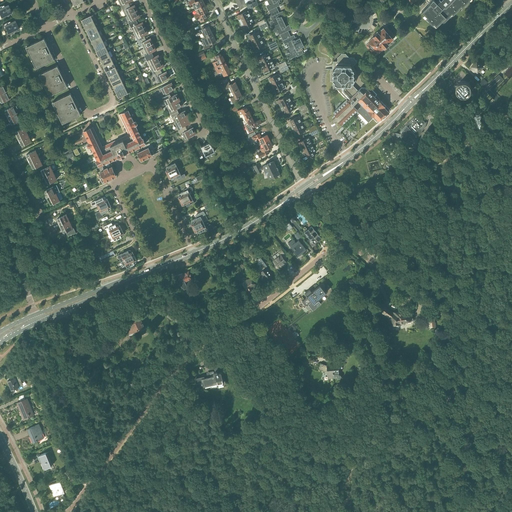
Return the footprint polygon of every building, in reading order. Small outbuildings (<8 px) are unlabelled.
[(117,0),(122,8),(129,5),(128,2),(131,0),(117,0)] [(193,6),(195,10),(205,5),(202,0),(198,0),(195,2),(194,0),(186,0),(187,3),(189,2),(191,7),(193,6)] [(268,0),(270,5),(266,7),(268,11),(269,11),(270,14),(278,10),(277,7),(280,5),(278,1),(278,0),(268,0)] [(444,22),(450,16),(452,14),(453,15),(459,8),(461,7),(462,7),(470,0),(469,0),(431,0),(429,2),(431,4),(430,4),(429,4),(422,12),(427,17),(426,17),(433,25),(434,24),(436,26),(442,21),(443,22),(444,22)] [(2,16),(12,12),(9,4),(5,6),(4,4),(0,6),(0,13),(1,13),(2,16)] [(126,16),(137,11),(135,5),(130,7),(129,5),(122,8),(126,16)] [(205,5),(195,10),(197,14),(195,15),(197,20),(199,19),(201,22),(208,19),(206,15),(205,15),(204,14),(208,12),(205,5)] [(278,10),(270,14),(271,16),(270,17),(273,22),(270,23),(271,25),(268,26),(269,29),(272,27),(284,22),(282,17),(285,16),(282,11),(279,13),(278,10)] [(130,25),(137,21),(136,19),(140,16),(137,11),(126,16),(130,25)] [(240,22),(251,17),(248,11),(239,15),(240,17),(238,18),(240,22)] [(84,25),(96,19),(95,19),(93,14),(81,20),(84,25)] [(253,21),(251,17),(240,22),(242,27),(244,26),(245,28),(251,25),(250,22),(253,21)] [(86,30),(98,25),(96,20),(96,19),(84,25),(86,30)] [(17,29),(19,28),(15,21),(11,23),(10,21),(3,25),(3,30),(7,30),(9,33),(10,32),(11,35),(18,31),(17,29)] [(134,33),(145,27),(143,22),(138,24),(137,21),(130,25),(134,33)] [(204,38),(206,37),(212,34),(209,27),(214,25),(213,22),(202,28),(202,29),(199,31),(200,34),(202,33),(204,38)] [(281,37),(289,34),(288,31),(291,29),(289,25),(286,26),(284,22),(272,27),(274,32),(277,30),(279,35),(280,35),(281,37)] [(393,26),(399,33),(401,31),(395,24),(393,26)] [(89,35),(101,29),(100,30),(98,25),(86,30),(89,35)] [(138,41),(145,38),(144,35),(148,33),(145,27),(134,33),(138,41)] [(366,45),(372,51),(372,52),(373,54),(377,50),(378,52),(383,47),(383,48),(388,44),(388,43),(393,39),(395,37),(394,36),(394,35),(387,27),(384,30),(383,28),(378,33),(378,32),(374,36),(374,37),(369,41),(369,42),(366,45)] [(91,41),(103,35),(101,30),(101,29),(89,35),(91,41)] [(251,43),(261,38),(257,31),(248,36),(251,43)] [(206,37),(204,38),(202,39),(202,40),(205,47),(209,46),(209,45),(216,42),(212,34),(206,37)] [(291,47),(302,42),(300,38),(296,40),(294,35),(291,37),(289,34),(281,37),(283,40),(285,45),(288,43),(291,47)] [(94,46),(106,40),(106,39),(105,40),(103,35),(91,41),(94,46)] [(44,38),(26,47),(36,68),(39,74),(49,96),(52,102),(63,123),(81,114),(71,93),(68,87),(57,65),(54,59),(44,38)] [(144,48),(153,44),(150,38),(146,40),(145,38),(138,41),(139,44),(141,43),(144,48)] [(261,38),(251,43),(255,50),(264,45),(261,38)] [(106,40),(94,46),(96,51),(108,45),(105,40),(106,40)] [(302,42),(291,47),(288,49),(291,53),(288,55),(290,59),(297,56),(297,57),(303,54),(303,55),(303,54),(301,50),(303,50),(302,48),(304,47),(302,42)] [(156,50),(153,44),(144,48),(141,49),(146,58),(153,54),(152,52),(156,50)] [(99,56),(111,50),(110,50),(108,45),(96,51),(99,56)] [(215,67),(225,62),(222,55),(221,56),(220,53),(220,54),(218,49),(213,51),(215,56),(213,57),(215,61),(212,63),(215,67)] [(111,50),(99,56),(101,61),(113,55),(110,50),(111,50)] [(197,59),(205,55),(203,51),(194,55),(196,59),(197,59)] [(153,54),(146,58),(150,66),(161,61),(158,55),(154,57),(153,54)] [(258,60),(261,65),(271,60),(269,56),(267,57),(266,54),(259,57),(260,59),(258,60)] [(359,114),(360,113),(369,122),(373,118),(377,122),(380,119),(382,121),(388,115),(386,113),(390,110),(374,93),(375,92),(370,88),(367,91),(365,89),(364,90),(362,89),(360,90),(359,90),(358,91),(353,86),(353,78),(354,78),(355,74),(353,74),(353,66),(357,62),(353,58),(349,58),(346,54),(341,54),(338,57),(337,57),(337,61),(333,61),(333,69),(332,69),(331,81),(333,81),(333,89),(337,89),(347,99),(333,113),(335,115),(332,118),(336,121),(337,120),(341,125),(357,109),(358,111),(357,113),(359,114)] [(115,60),(113,55),(101,61),(104,66),(116,60),(115,60)] [(106,71),(118,66),(115,61),(116,60),(104,66),(106,71)] [(271,60),(261,65),(263,69),(264,68),(265,70),(269,69),(270,70),(274,68),(274,67),(274,66),(273,64),(271,60)] [(153,74),(161,71),(160,68),(164,66),(161,61),(150,66),(153,74)] [(476,61),(471,67),(472,68),(471,69),(474,73),(476,71),(477,72),(478,71),(479,72),(480,70),(479,69),(482,67),(476,61)] [(231,73),(225,62),(215,67),(218,74),(222,72),(224,76),(231,73)] [(108,76),(121,70),(120,71),(118,66),(106,71),(108,76)] [(111,82),(123,76),(120,71),(121,71),(121,70),(108,76),(111,82)] [(161,71),(153,74),(158,83),(169,77),(166,72),(162,74),(161,71)] [(271,86),(281,81),(278,74),(268,79),(271,86)] [(483,89),(489,95),(495,102),(499,97),(492,90),(504,79),(499,74),(483,89)] [(113,87),(126,81),(125,81),(123,76),(111,82),(113,87)] [(484,79),(481,82),(479,84),(481,86),(483,88),(488,83),(484,79)] [(30,81),(26,83),(31,92),(34,91),(30,81)] [(116,92),(128,86),(125,81),(126,81),(113,87),(116,92)] [(281,81),(271,86),(274,93),(280,90),(281,91),(281,90),(282,90),(286,88),(284,84),(283,85),(281,81)] [(232,92),(239,89),(235,82),(230,84),(228,82),(226,83),(223,84),(226,89),(229,88),(231,93),(232,92)] [(456,91),(456,92),(456,93),(457,94),(457,95),(458,95),(459,96),(460,97),(461,97),(462,97),(463,97),(464,97),(465,97),(466,97),(466,96),(467,96),(468,95),(469,94),(470,93),(470,92),(470,91),(470,90),(470,89),(470,88),(470,87),(469,86),(469,85),(468,84),(467,84),(467,83),(466,83),(465,83),(464,82),(463,82),(462,82),(461,83),(460,83),(459,83),(459,84),(458,84),(457,85),(457,86),(456,87),(456,88),(456,89),(456,90),(456,91)] [(163,97),(170,94),(169,91),(174,88),(172,83),(158,89),(163,97)] [(132,84),(128,86),(116,92),(118,97),(130,92),(131,94),(136,91),(132,84)] [(242,96),(239,89),(232,92),(234,97),(230,99),(231,101),(230,101),(230,102),(230,103),(232,104),(233,104),(236,103),(238,102),(237,99),(242,96)] [(7,91),(0,94),(0,100),(1,103),(11,98),(7,91)] [(167,106),(169,105),(180,100),(177,94),(171,97),(170,94),(163,97),(164,100),(167,106)] [(281,107),(291,102),(289,98),(287,99),(286,97),(279,100),(280,102),(279,102),(281,107)] [(171,114),(178,111),(177,108),(182,105),(180,100),(169,105),(167,106),(171,114)] [(291,102),(281,107),(283,112),(285,111),(286,113),(292,110),(291,107),(293,106),(291,102)] [(14,106),(5,110),(6,113),(5,113),(7,118),(18,113),(14,106)] [(242,117),(244,121),(246,120),(252,117),(250,114),(251,113),(248,106),(237,111),(239,115),(241,117),(242,117)] [(109,161),(120,156),(125,154),(137,148),(146,144),(143,137),(142,138),(135,125),(137,124),(137,123),(136,121),(135,120),(134,121),(128,110),(122,113),(122,114),(120,115),(129,134),(102,147),(93,128),(91,129),(90,128),(84,131),(89,142),(88,143),(87,144),(88,146),(89,147),(91,146),(97,160),(99,166),(108,162),(109,162),(109,161)] [(175,123),(188,116),(185,111),(179,114),(178,111),(171,114),(175,123)] [(18,113),(7,118),(9,122),(11,122),(12,124),(21,120),(18,113)] [(424,128),(422,126),(425,123),(417,114),(413,118),(406,125),(407,126),(403,130),(402,131),(402,132),(401,132),(401,133),(401,134),(396,133),(396,137),(398,141),(397,142),(398,142),(399,141),(402,144),(405,146),(405,147),(406,146),(409,146),(413,144),(416,142),(418,140),(417,138),(422,133),(422,132),(421,131),(422,130),(423,130),(423,129),(424,128)] [(188,116),(175,123),(179,131),(186,128),(185,125),(191,122),(188,116)] [(292,128),(302,123),(299,116),(289,121),(292,128)] [(252,117),(246,120),(244,121),(245,124),(244,125),(249,134),(255,131),(253,127),(262,123),(260,119),(254,122),(252,117)] [(302,123),(292,128),(295,135),(305,130),(302,123)] [(18,139),(28,134),(25,127),(15,132),(16,134),(15,134),(18,139)] [(186,128),(179,131),(180,134),(182,133),(185,139),(196,133),(193,127),(187,130),(186,128)] [(263,144),(270,140),(267,135),(262,137),(260,133),(252,137),(255,144),(258,142),(260,145),(263,144)] [(28,134),(18,139),(20,144),(21,143),(22,145),(31,141),(28,134)] [(299,145),(301,149),(312,144),(309,138),(300,142),(301,144),(299,145)] [(273,147),(270,140),(263,144),(265,147),(263,148),(264,151),(258,154),(260,158),(269,153),(268,149),(273,147)] [(211,144),(211,143),(210,142),(201,146),(202,149),(202,150),(201,148),(197,150),(201,158),(205,156),(204,156),(205,155),(206,156),(208,154),(209,156),(212,154),(211,153),(215,151),(214,150),(214,149),(214,148),(214,147),(213,147),(213,146),(212,145),(212,144),(211,144)] [(150,151),(149,148),(151,147),(149,143),(143,146),(144,149),(137,152),(141,161),(152,155),(154,154),(152,150),(150,151)] [(306,155),(307,155),(309,159),(315,156),(312,150),(312,149),(314,149),(312,144),(301,149),(304,154),(305,153),(306,155)] [(36,150),(26,155),(27,157),(26,158),(29,162),(39,157),(36,150)] [(39,157),(29,162),(31,167),(32,166),(33,169),(42,164),(39,157)] [(260,168),(260,167),(259,168),(261,170),(265,168),(265,169),(264,170),(266,175),(268,174),(269,178),(279,174),(277,170),(278,169),(277,167),(276,167),(273,161),(271,162),(270,162),(269,162),(270,163),(263,166),(260,168)] [(166,170),(168,174),(178,169),(175,163),(168,166),(166,167),(166,168),(167,170),(166,170)] [(43,177),(54,172),(50,165),(41,170),(42,172),(41,173),(43,177)] [(102,183),(105,181),(116,176),(111,165),(107,167),(104,169),(103,167),(99,168),(101,172),(103,177),(100,178),(102,183)] [(178,169),(168,174),(170,178),(171,178),(171,179),(172,180),(174,179),(181,176),(183,175),(182,172),(180,173),(178,169)] [(54,172),(43,177),(45,182),(46,181),(48,184),(57,179),(54,172)] [(57,185),(44,191),(45,193),(44,194),(46,198),(60,192),(57,185)] [(178,197),(180,201),(191,196),(189,192),(192,190),(193,189),(192,187),(190,187),(184,190),(184,191),(181,193),(179,194),(179,195),(180,196),(178,197)] [(60,192),(46,198),(48,203),(49,202),(50,205),(63,198),(60,192)] [(191,196),(180,201),(182,205),(183,204),(184,206),(185,206),(187,206),(194,202),(191,196)] [(99,207),(109,202),(107,198),(106,199),(105,197),(104,197),(103,198),(103,197),(91,203),(93,205),(97,204),(99,207)] [(111,206),(109,202),(99,207),(100,211),(95,213),(98,219),(103,216),(102,214),(109,210),(110,209),(111,208),(110,207),(111,206)] [(191,224),(193,227),(203,222),(201,216),(205,214),(204,212),(203,211),(196,215),(196,216),(197,218),(193,219),(193,220),(192,220),(191,221),(192,223),(191,224)] [(303,228),(301,228),(289,213),(285,217),(298,232),(300,230),(302,232),(304,232),(310,239),(306,242),(311,248),(315,245),(314,243),(321,238),(311,226),(307,230),(305,227),(304,227),(303,228)] [(59,226),(70,221),(66,214),(57,219),(58,221),(57,222),(59,226)] [(281,224),(287,231),(293,227),(293,226),(292,227),(287,220),(287,219),(281,224)] [(70,221),(59,226),(61,231),(62,230),(64,232),(68,230),(69,232),(66,234),(67,235),(76,233),(73,227),(73,228),(70,221)] [(108,228),(111,234),(122,229),(120,225),(119,225),(118,224),(117,223),(115,224),(113,225),(111,223),(107,225),(106,222),(105,222),(103,224),(103,225),(105,229),(108,228)] [(203,222),(193,227),(195,232),(196,231),(197,233),(198,233),(199,232),(200,232),(206,229),(207,232),(213,229),(212,226),(210,225),(208,226),(206,225),(205,226),(203,222)] [(124,233),(122,229),(111,234),(114,240),(121,237),(123,236),(123,235),(123,233),(124,233)] [(306,250),(298,240),(290,246),(298,256),(306,250)] [(122,257),(124,260),(134,255),(132,251),(131,252),(130,250),(117,256),(119,259),(122,257)] [(277,270),(286,263),(284,259),(287,257),(281,250),(278,252),(280,255),(273,260),(276,264),(274,266),(274,267),(276,269),(277,270)] [(113,251),(100,257),(102,261),(115,255),(113,251)] [(261,267),(260,266),(259,268),(258,271),(259,272),(260,273),(262,275),(260,276),(263,281),(264,280),(265,282),(269,280),(271,279),(271,278),(270,276),(272,275),(266,267),(269,264),(266,260),(265,260),(266,260),(260,253),(257,255),(257,256),(259,259),(262,263),(264,265),(261,267)] [(134,255),(124,260),(121,262),(123,266),(126,264),(127,267),(134,264),(134,263),(136,262),(135,260),(136,259),(134,255)] [(183,287),(184,289),(190,286),(187,280),(189,280),(190,282),(193,281),(189,271),(183,273),(182,273),(177,275),(178,276),(177,276),(178,279),(179,279),(179,280),(180,280),(181,283),(180,283),(182,288),(183,287)] [(252,286),(255,284),(258,282),(255,277),(252,280),(251,278),(243,284),(249,293),(254,289),(252,286)] [(309,290),(317,300),(326,293),(323,289),(324,288),(324,287),(324,286),(324,285),(323,284),(322,284),(321,284),(320,284),(318,286),(317,285),(316,285),(316,286),(315,286),(316,288),(315,289),(313,287),(309,290)] [(182,290),(178,292),(183,304),(184,303),(183,303),(187,301),(182,290)] [(317,300),(309,290),(306,293),(305,292),(304,291),(304,292),(304,293),(306,295),(306,296),(306,297),(301,301),(300,300),(299,301),(300,302),(299,302),(299,303),(299,304),(299,305),(299,306),(300,307),(301,307),(302,307),(303,307),(304,308),(306,307),(306,306),(305,305),(307,303),(313,310),(320,304),(317,300)] [(393,313),(383,306),(379,311),(384,314),(389,317),(389,319),(392,319),(393,324),(398,324),(398,322),(406,321),(408,322),(411,322),(412,320),(411,312),(405,313),(404,311),(393,313)] [(140,317),(136,319),(136,318),(133,319),(134,320),(130,322),(132,326),(126,329),(128,334),(138,329),(139,332),(145,329),(144,327),(144,326),(146,325),(142,317),(140,318),(140,317)] [(333,377),(332,365),(327,365),(321,363),(319,369),(324,371),(321,379),(328,381),(329,378),(333,377)] [(339,364),(332,365),(333,377),(336,377),(337,379),(339,379),(341,379),(341,377),(340,375),(343,364),(339,364)] [(20,387),(19,387),(23,386),(18,373),(18,372),(17,369),(9,372),(10,376),(10,375),(12,379),(8,380),(12,390),(20,387)] [(204,386),(217,383),(218,386),(223,384),(221,377),(223,376),(222,372),(217,373),(217,372),(208,374),(209,377),(204,378),(203,377),(196,379),(197,383),(203,381),(204,386)] [(23,419),(34,415),(27,399),(18,402),(20,408),(19,408),(23,419)] [(39,424),(27,429),(33,443),(44,438),(42,434),(43,433),(39,424)] [(47,452),(39,456),(44,469),(52,465),(47,452)] [(60,480),(58,481),(57,479),(50,482),(50,484),(49,485),(54,496),(55,495),(56,499),(64,496),(62,492),(65,491),(60,480)]
